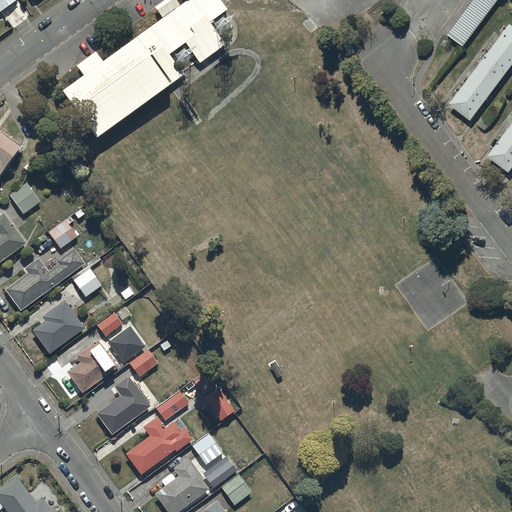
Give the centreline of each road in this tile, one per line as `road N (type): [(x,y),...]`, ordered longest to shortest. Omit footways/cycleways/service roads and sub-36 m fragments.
road 1 (residential): [(390,54),(398,91),(511,240)]
road 2 (residential): [(0,72),(99,0)]
road 3 (residential): [(109,511),(38,414)]
